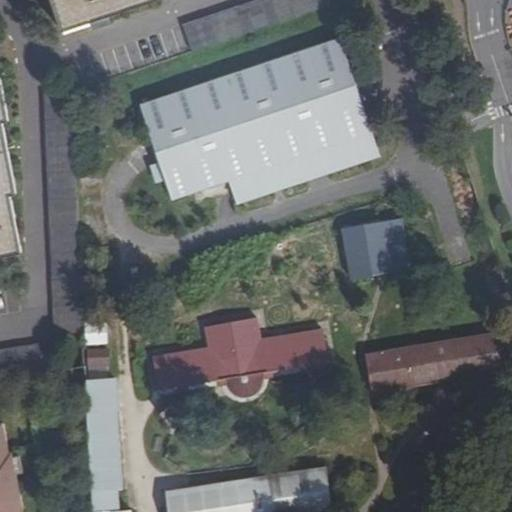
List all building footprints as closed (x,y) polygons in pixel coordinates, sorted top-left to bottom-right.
[(52,0),(63,34),(159,0),(52,0)] [(196,50),(335,4),(333,0),(254,0),(187,23),(196,50)] [(351,69),(341,39),(143,105),(154,139),(161,163),(173,198),(223,181),(229,180),(237,203),(274,191),(283,188),(307,180),(326,174),(381,156),(366,113),(351,69)] [(0,258),(25,254),(14,195),(21,194),(7,124),(13,122),(4,77),(0,77),(0,258)] [(49,93),(59,335),(88,334),(76,96),(75,92),(49,93)] [(404,220),(346,232),(356,281),(374,277),(377,277),(387,275),(415,269),(404,220)] [(369,324),(378,391),(431,383),(436,382),(438,382),(508,371),(497,304),(369,324)] [(212,327),(215,345),(266,337),(264,318),(212,327)] [(93,344),(113,343),(112,323),(92,324),(93,344)] [(267,340),(266,337),(215,345),(215,348),(160,357),(164,389),(168,388),(176,387),(230,379),(233,386),(238,391),(245,395),(253,396),(260,395),(267,391),(272,386),(275,379),(276,371),(333,362),(329,330),(267,340)] [(0,379),(58,370),(54,341),(0,349),(0,379)] [(93,354),(92,374),(113,375),(114,355),(93,354)] [(102,511),(132,511),(133,511),(122,511),(121,511),(119,490),(124,489),(119,410),(122,410),(120,380),(90,383),(92,411),(94,411),(98,491),(101,491),(102,511)] [(9,423),(0,424),(0,511),(28,511),(22,478),(18,457),(17,452),(14,453),(9,423)] [(26,455),(18,457),(22,478),(30,477),(26,455)] [(317,511),(335,509),(329,470),(192,491),(172,495),(173,511),(317,511)]
